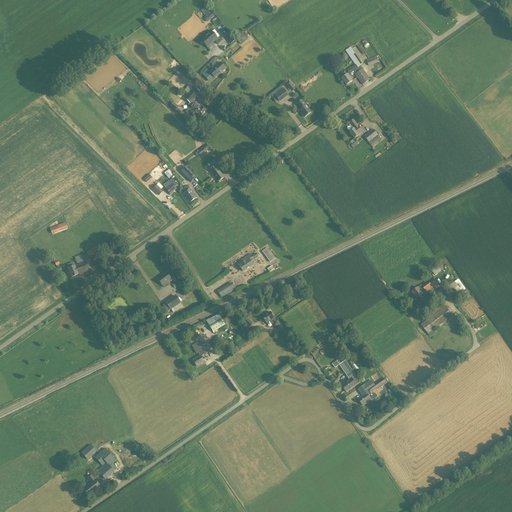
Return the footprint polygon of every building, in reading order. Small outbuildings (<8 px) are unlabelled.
[(206,17),(204,19),(207,23),(214,17),(213,16),(211,13),(209,11),(204,15),(206,17)] [(211,31),(200,40),(207,48),(218,39),(211,31)] [(228,33),(224,36),(231,44),(235,41),(228,33)] [(242,34),(237,38),(239,41),(238,41),(241,45),(247,40),(242,34)] [(363,69),(361,66),(363,65),(351,47),(345,51),(355,65),(347,71),(350,74),(353,72),(363,85),(370,80),(363,69)] [(377,57),(367,61),(369,66),(379,62),(377,57)] [(220,63),(209,72),(215,78),(219,74),(226,69),(220,63)] [(349,75),(347,76),(344,73),(341,76),(343,79),(342,79),(346,85),(353,81),(349,75)] [(184,99),(190,104),(200,92),(194,87),(193,88),(190,85),(184,91),(188,94),(184,99)] [(274,95),(279,102),(288,96),(283,88),(282,89),(280,87),(273,92),(274,95)] [(302,101),(296,105),(300,109),(306,116),(311,112),(302,101)] [(178,107),(173,102),(169,107),(175,111),(178,107)] [(190,109),(192,111),(188,116),(193,119),(195,116),(198,119),(206,109),(202,106),(202,107),(200,105),(199,106),(195,103),(190,109)] [(355,139),(359,136),(363,132),(353,119),(349,123),(354,129),(350,132),(355,139)] [(373,130),(364,137),(369,143),(378,135),(373,130)] [(202,158),(210,151),(205,145),(197,152),(202,158)] [(212,176),(213,175),(218,182),(224,178),(217,169),(221,165),(216,159),(206,167),(212,176)] [(191,182),(196,177),(185,166),(180,172),(191,182)] [(152,178),(149,175),(144,179),(147,183),(152,178)] [(176,189),(175,187),(177,185),(175,182),(166,189),(170,194),(176,189)] [(159,196),(163,192),(156,185),(152,189),(159,196)] [(180,191),(182,194),(189,203),(196,198),(187,186),(180,191)] [(65,223),(50,229),(52,234),(67,228),(65,223)] [(99,250),(97,247),(95,248),(94,248),(87,253),(90,258),(98,253),(97,251),(99,250)] [(267,248),(262,252),(270,263),(275,259),(267,248)] [(77,264),(83,262),(81,255),(75,258),(77,264)] [(251,255),(241,262),(242,263),(239,265),(243,271),(253,266),(250,262),(254,259),(251,255)] [(85,263),(68,269),(71,278),(78,275),(77,275),(88,271),(85,263)] [(435,276),(443,270),(439,264),(431,270),(435,276)] [(170,271),(166,273),(157,279),(162,285),(164,288),(166,288),(168,286),(169,284),(168,283),(170,282),(175,278),(170,271)] [(417,299),(423,295),(431,288),(432,289),(435,287),(436,289),(439,287),(432,278),(418,288),(412,292),(417,299)] [(454,297),(465,289),(458,279),(447,287),(454,297)] [(236,289),(232,282),(217,292),(221,298),(236,289)] [(294,298),(302,292),(300,288),(291,294),(294,298)] [(466,300),(470,296),(467,291),(462,295),(466,300)] [(175,295),(165,302),(170,310),(171,310),(173,313),(182,306),(180,303),(181,303),(175,295)] [(422,321),(423,323),(421,325),(428,334),(453,316),(446,307),(438,313),(437,312),(444,307),(440,303),(430,310),(431,312),(427,315),(429,317),(422,321)] [(262,317),(266,323),(274,318),(270,312),(262,317)] [(207,325),(220,319),(218,314),(205,320),(207,325)] [(249,316),(245,319),(250,325),(254,322),(249,316)] [(222,318),(209,326),(212,332),(225,324),(222,318)] [(203,362),(200,357),(202,356),(207,353),(199,341),(192,346),(196,354),(198,353),(200,356),(193,361),(197,367),(203,362)] [(340,365),(339,365),(348,378),(350,376),(352,379),(350,380),(343,385),(345,389),(344,389),(347,393),(356,386),(356,385),(361,382),(353,372),(346,360),(344,361),(341,363),(340,365)] [(363,396),(359,400),(363,406),(371,400),(372,401),(375,398),(372,395),(373,394),(372,392),(387,383),(384,378),(375,384),(374,385),(371,381),(359,390),(363,396)] [(87,460),(96,451),(90,445),(81,453),(87,460)] [(103,466),(97,471),(105,480),(117,469),(113,464),(116,461),(105,448),(95,457),(103,466)] [(87,478),(90,482),(88,484),(89,485),(83,489),(88,497),(94,492),(95,493),(101,488),(92,475),(87,478)]
